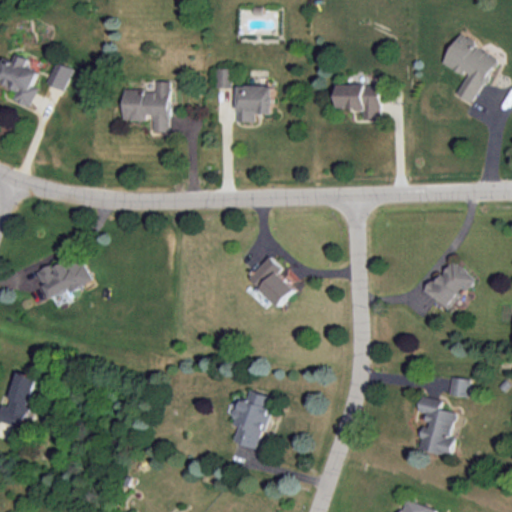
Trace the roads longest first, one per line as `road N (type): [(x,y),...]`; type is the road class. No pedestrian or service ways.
road 1 (residential): [(511,192),(108,198),(0,170)]
road 2 (residential): [(318,511),(361,352),(355,196)]
